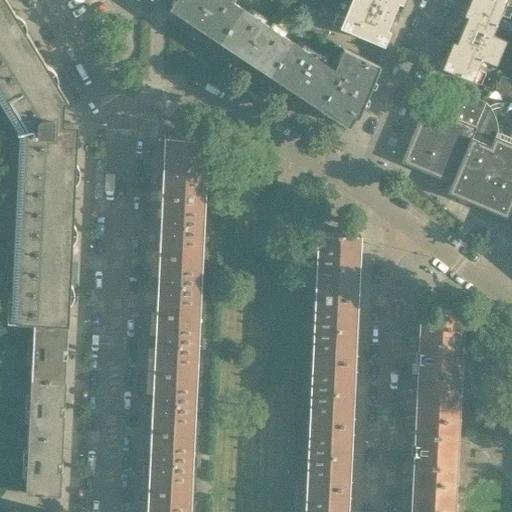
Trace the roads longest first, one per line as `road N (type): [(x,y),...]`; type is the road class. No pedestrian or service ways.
road 1 (residential): [(104,511),(120,113)]
road 2 (residential): [(400,222),(387,282),(376,511)]
road 3 (residential): [(356,190),(190,95),(120,113)]
road 4 (residential): [(356,190),(436,0)]
road 5 (residential): [(120,113),(45,0)]
